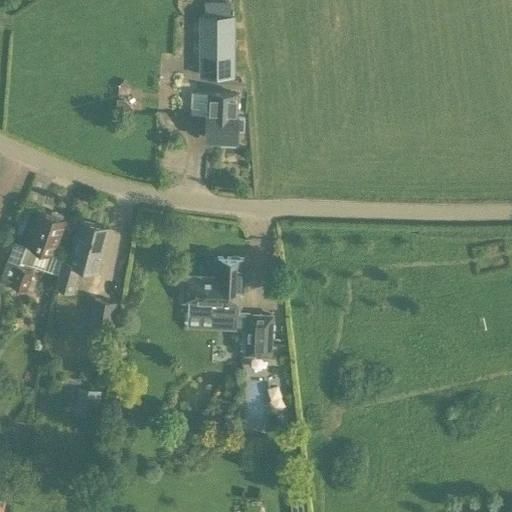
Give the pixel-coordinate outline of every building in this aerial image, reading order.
[(201,14),(201,76),(235,76),(235,14),(201,14)] [(221,138),(221,145),(236,146),(237,129),(245,130),(246,115),(238,115),(238,114),(236,114),(237,92),(209,91),(208,113),(206,113),(205,137),(221,138)] [(40,208),(33,229),(30,228),(25,242),(14,238),(0,279),(27,290),(34,271),(32,270),(40,247),(52,252),(64,217),(40,208)] [(108,226),(80,219),(69,261),(62,259),(57,287),(75,292),(82,266),(96,270),(108,226)] [(239,303),(239,291),(244,292),(245,275),(244,273),(245,257),(217,255),(216,276),(184,274),(182,299),(189,300),(188,314),(215,316),(215,314),(237,315),(237,303),(239,303)] [(94,297),(88,326),(113,331),(114,325),(115,325),(119,306),(117,306),(118,301),(94,297)] [(247,312),(245,355),(272,356),(275,313),(247,312)] [(74,410),(97,414),(101,390),(79,386),(74,410)] [(0,511),(4,511),(9,484),(0,482),(0,511)] [(305,511),(303,496),(290,498),(292,511),(305,511)]
